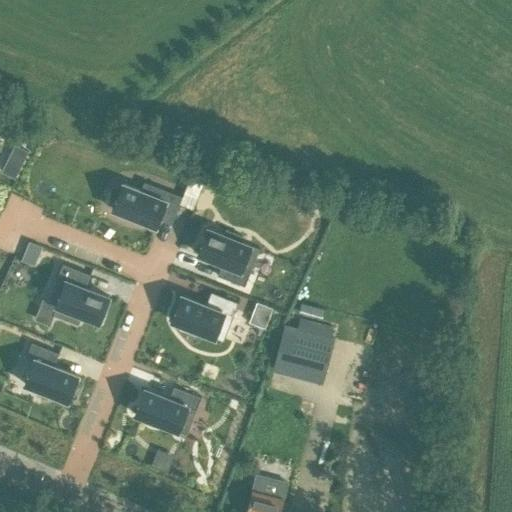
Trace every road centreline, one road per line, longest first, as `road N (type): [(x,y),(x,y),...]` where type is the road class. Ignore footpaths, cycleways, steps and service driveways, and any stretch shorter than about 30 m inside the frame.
road 1 (residential): [(67,489),(155,275)]
road 2 (residential): [(5,241),(14,217),(155,275)]
